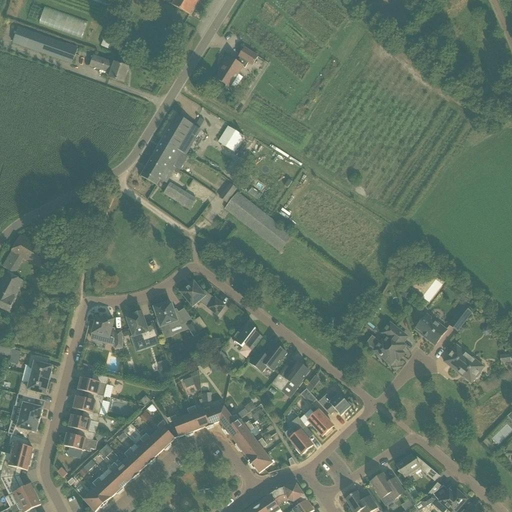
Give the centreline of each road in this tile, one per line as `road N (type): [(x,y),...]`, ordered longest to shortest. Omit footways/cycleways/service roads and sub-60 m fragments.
road 1 (residential): [(375,405),(196,267),(144,297),(93,301),(83,306),(45,458),(44,476),(63,511)]
road 2 (residential): [(498,511),(414,437),(323,496)]
road 3 (unclassified): [(117,173),(230,0)]
road 4 (residential): [(110,511),(183,447),(211,438),(256,488)]
road 5 (residential): [(0,241),(22,221),(117,173)]
